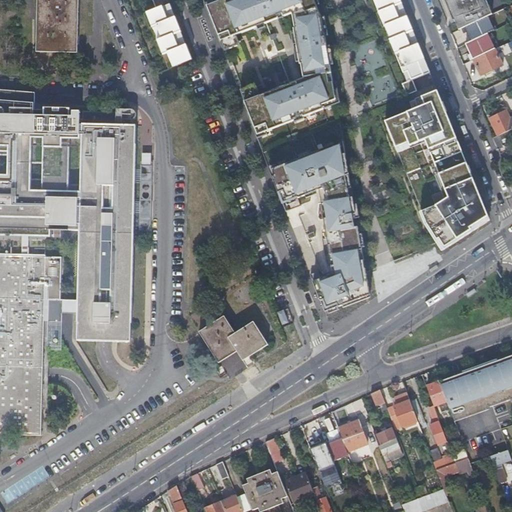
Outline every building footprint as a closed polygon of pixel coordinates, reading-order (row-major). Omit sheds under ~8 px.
[(78,0),(37,0),(36,50),(78,51),(78,0)] [(241,96),(263,153),(340,123),(318,0),(203,0),(217,35),(266,16),(290,77),(241,96)] [(373,0),(407,82),(412,80),(430,73),(400,0),(373,0)] [(477,0),(443,0),(455,31),(463,28),(484,18),(477,0)] [(156,9),(147,12),(147,13),(152,26),(175,17),(170,4),(157,9),(156,9)] [(488,16),(484,18),(463,28),(464,31),(462,32),(468,43),(487,33),(494,30),(488,16)] [(175,17),(152,26),(168,68),(178,64),(191,59),(175,17)] [(465,44),(473,60),(495,50),(487,33),(465,44)] [(495,50),(473,60),(480,76),(502,65),(495,50)] [(407,82),(402,84),(406,95),(417,91),(412,80),(407,82)] [(0,87),(0,99),(20,102),(21,107),(35,107),(36,91),(11,89),(0,87)] [(413,110),(385,121),(426,224),(438,243),(442,249),(489,219),(437,91),(409,102),(413,110)] [(104,341),(131,342),(134,233),(134,206),(136,124),(123,124),(116,124),(82,123),(82,128),(80,128),(81,109),(73,109),(73,118),(70,117),(71,106),(44,105),(44,107),(35,107),(21,107),(20,102),(0,99),(0,252),(46,253),(45,230),(80,231),(77,340),(104,341)] [(116,124),(123,124),(124,118),(131,118),(132,118),(133,118),(134,118),(135,117),(136,116),(136,115),(137,115),(137,114),(137,113),(137,112),(136,111),(136,110),(135,109),(134,109),(134,108),(133,108),(132,108),(131,108),(116,107),(116,124)] [(511,127),(511,117),(509,118),(508,116),(504,108),(497,111),(498,114),(489,118),(497,135),(511,127)] [(340,123),(263,153),(286,212),(295,208),(320,271),(310,275),(324,312),(370,295),(365,271),(340,123)] [(511,127),(497,135),(489,139),(494,151),(511,142),(511,127)] [(134,206),(134,233),(146,233),(147,219),(147,206),(134,206)] [(46,253),(0,252),(0,436),(41,437),(43,374),(45,285),(48,286),(48,301),(61,301),(62,255),(46,255),(46,253)] [(223,315),(197,332),(217,363),(235,351),(242,360),(267,344),(252,321),(234,332),(223,315)] [(448,407),(453,421),(475,413),(488,408),(487,406),(508,398),(509,400),(511,398),(511,353),(495,360),(494,358),(461,370),(460,371),(461,373),(439,381),(445,399),(448,407)] [(438,380),(425,385),(433,404),(437,402),(440,411),(448,407),(445,399),(439,381),(438,380)] [(379,389),(370,393),(375,405),(384,402),(379,389)] [(395,402),(385,406),(393,426),(416,418),(408,398),(406,392),(394,397),(395,402)] [(416,418),(421,416),(413,397),(408,398),(416,418)] [(433,404),(427,406),(433,422),(429,423),(436,442),(445,439),(433,404)] [(357,416),(336,424),(338,428),(358,420),(357,416)] [(358,420),(338,428),(347,451),(367,443),(358,420)] [(378,442),(377,442),(385,463),(389,461),(386,453),(399,448),(391,427),(375,433),(378,442)] [(282,459),(273,437),(265,441),(273,462),(282,459)] [(325,442),(324,439),(308,445),(310,448),(325,442)] [(334,463),(325,442),(310,448),(318,469),(325,489),(341,483),(334,463)] [(452,456),(454,462),(467,457),(464,449),(451,453),(452,456)] [(489,455),(492,464),(509,457),(506,449),(494,453),(489,455)] [(433,463),(435,469),(454,462),(452,456),(433,463)] [(454,462),(456,468),(469,463),(467,457),(454,462)] [(222,461),(215,464),(221,478),(228,476),(222,461)] [(440,483),(447,481),(444,473),(456,468),(454,462),(435,469),(440,483)] [(494,469),(498,481),(505,479),(501,467),(494,469)] [(287,495),(277,470),(242,484),(252,509),(257,507),(259,511),(282,502),(281,498),(287,495)] [(190,475),(196,489),(203,486),(197,472),(190,475)] [(308,482),(305,473),(293,477),(301,499),(313,494),(311,488),(310,485),(308,482)] [(301,499),(293,477),(284,481),(294,506),(301,503),(300,499),(301,499)] [(442,488),(443,490),(450,488),(447,481),(440,483),(442,488)] [(168,490),(176,511),(187,511),(183,502),(178,489),(176,484),(168,490)] [(183,502),(188,500),(190,499),(185,486),(178,489),(183,502)] [(315,486),(311,488),(313,494),(320,511),(331,511),(325,496),(319,499),(318,496),(319,495),(315,486)] [(420,497),(401,504),(404,510),(404,511),(415,511),(447,500),(443,490),(442,488),(420,497)] [(418,491),(399,498),(401,504),(420,497),(418,491)] [(236,494),(221,500),(225,511),(241,511),(243,511),(236,494)] [(183,502),(187,511),(192,511),(188,500),(183,502)] [(225,511),(221,500),(203,508),(205,511),(225,511)]
